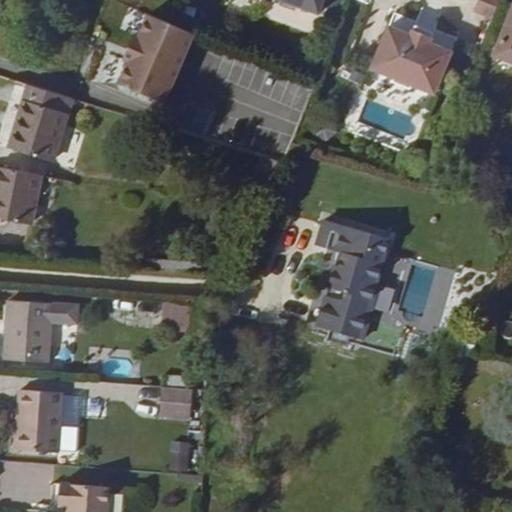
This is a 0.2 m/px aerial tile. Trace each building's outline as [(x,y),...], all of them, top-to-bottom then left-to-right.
[(278,0),(320,14),(324,0),(278,0)] [(489,18),(496,0),(477,0),(473,12),(489,18)] [(200,36),(154,16),(146,34),(142,33),(128,64),(131,65),(123,84),(169,104),(200,36)] [(435,35),(417,28),(415,34),(432,41),(435,35)] [(511,28),(492,66),(511,76),(511,28)] [(432,41),(415,34),(413,38),(392,30),(375,72),(437,96),(453,53),(431,45),(432,41)] [(59,161),(78,99),(37,86),(18,148),(59,161)] [(262,155),(253,179),(272,186),(281,162),(262,155)] [(0,214),(39,222),(49,174),(5,166),(0,191),(0,214)] [(328,328),(338,329),(375,332),(386,292),(383,291),(394,246),(332,229),(326,253),(350,261),(349,268),(345,268),(328,328)] [(14,302),(9,361),(51,365),(56,306),(14,302)] [(203,336),(205,307),(175,304),(173,333),(203,336)] [(327,334),(338,337),(338,329),(328,328),(327,334)] [(375,332),(338,329),(338,337),(339,338),(358,343),(371,346),(375,332)] [(337,347),(356,352),(358,343),(339,338),(337,347)] [(193,420),(195,391),(166,389),(164,417),(193,420)] [(60,453),(63,424),(66,395),(26,391),(20,449),(60,454),(60,453)] [(84,395),(82,416),(104,419),(107,398),(84,395)] [(81,426),(63,424),(60,453),(78,455),(81,426)] [(175,444),(173,472),(189,473),(191,445),(175,444)] [(67,507),(66,511),(104,511),(107,488),(53,482),(50,505),(67,507)]
